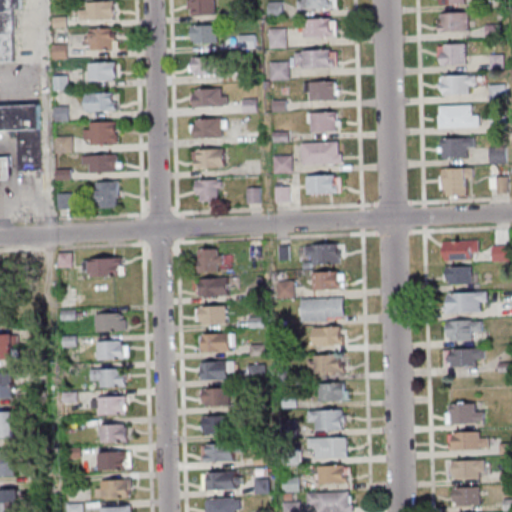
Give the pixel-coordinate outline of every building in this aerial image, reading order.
[(0,0),(19,0),(20,9),(12,9),(13,34),(12,33),(0,33),(0,0)] [(85,9),(85,1),(113,0),(113,16),(111,16),(111,18),(78,20),(77,9),(85,9)] [(191,0),(214,0),(215,16),(192,17),(191,10),(186,10),(186,1),(191,1),(191,0)] [(302,0),(330,0),(330,1),(333,1),(334,10),(303,11),(303,9),(297,9),(296,1),(302,1),(302,0)] [(282,1),(283,17),(268,17),(267,2),(282,1)] [(441,15),(467,14),(468,32),(438,33),(437,25),(441,25),(441,15)] [(65,16),(65,27),(51,28),(50,16),(65,16)] [(302,20),(302,23),(297,23),(298,33),(304,32),(304,38),(334,37),(334,31),(331,31),(330,19),(302,20)] [(484,25),(485,39),(499,38),(499,24),(484,25)] [(189,27),(217,25),(218,45),(193,47),(193,42),(190,42),(189,27)] [(87,36),(87,28),(111,27),(111,33),(113,33),(114,39),(111,39),(112,48),(89,49),(89,44),(83,45),(82,36),(87,36)] [(286,28),(286,48),(269,49),(268,29),(286,28)] [(0,33),(12,33),(13,62),(0,62),(0,33)] [(238,35),(239,50),(255,49),(254,35),(238,35)] [(65,44),(66,59),(51,59),(50,44),(65,44)] [(443,45),(464,45),(465,65),(440,67),(440,53),(443,53),(443,45)] [(295,53),(302,53),(302,52),(330,50),(330,52),(337,52),(337,68),(303,70),(303,65),(295,65),(295,53)] [(489,55),(489,69),(503,69),(503,55),(489,55)] [(191,59),(219,58),(220,75),(195,77),(194,74),(192,74),(191,59)] [(87,62),(88,80),(113,79),(112,76),(115,76),(115,61),(87,62)] [(269,62),(270,81),(290,80),(289,61),(269,62)] [(241,71),(241,83),(256,82),(256,70),(241,71)] [(51,75),(52,90),(67,90),(67,75),(51,75)] [(441,83),(441,77),(468,76),(468,77),(475,77),(475,87),(468,87),(468,95),(442,96),(442,91),(439,91),(439,83),(441,83)] [(303,83),(334,83),(336,84),(336,89),(335,92),(335,102),(310,102),(310,93),(303,93),(303,83)] [(488,85),(488,102),(505,102),(504,85),(488,85)] [(194,91),(221,90),(221,98),(226,98),(227,106),(221,106),(221,108),(193,110),(192,95),(194,95),(194,91)] [(84,93),(84,111),(115,110),(115,101),(118,101),(117,92),(84,93)] [(242,100),(243,114),(257,113),(256,99),(242,100)] [(286,111),(286,100),(271,101),(272,111),(286,111)] [(17,129),(0,129),(0,103),(37,102),(38,129),(17,129)] [(52,106),(53,121),(67,121),(67,105),(52,106)] [(438,108),(438,116),(437,117),(438,130),(479,128),(478,116),(471,117),(471,106),(438,108)] [(306,113),(336,113),(336,133),(311,133),(311,124),(306,124),(306,113)] [(488,118),(489,134),(506,133),(505,117),(488,118)] [(195,121),(221,119),(221,121),(226,121),(227,129),(221,130),(222,139),(194,140),(193,126),(195,126),(195,121)] [(89,128),(89,121),(114,120),(115,142),(90,144),(89,139),(83,139),(82,128),(89,128)] [(17,129),(38,129),(39,168),(18,169),(17,129)] [(287,131),(288,142),(273,143),(272,132),(287,131)] [(71,135),(72,152),(54,152),(54,136),(71,135)] [(440,140),(474,139),(474,149),(466,150),(467,158),(442,159),(441,149),(440,149),(440,140)] [(301,145),(337,143),(338,156),(341,156),(342,165),(302,167),(301,145)] [(487,148),(488,165),(505,164),(504,147),(487,148)] [(196,151),(223,150),(224,168),(194,170),(194,161),(196,161),(196,151)] [(80,155),(80,164),(88,163),(89,172),(113,171),(113,167),(116,167),(115,153),(80,155)] [(10,155),(0,155),(0,176),(11,176),(10,155)] [(273,157),(291,156),(292,174),(273,175),(273,157)] [(54,169),(54,180),(70,180),(70,168),(54,169)] [(441,171),(472,169),(472,180),(465,180),(466,197),(446,198),(445,191),(442,191),(441,171)] [(306,178),(334,177),(335,186),(338,186),(338,195),(307,196),(306,178)] [(495,178),(496,195),(507,194),(506,178),(495,178)] [(95,181),(117,180),(118,196),(115,196),(116,206),(98,207),(98,206),(88,207),(88,199),(96,199),(95,181)] [(194,182),(217,181),(217,183),(221,182),(222,189),(217,189),(217,202),(200,203),(200,196),(195,197),(194,182)] [(246,188),(246,204),(259,204),(259,187),(246,188)] [(274,188),(289,187),(289,203),(275,204),(274,188)] [(56,193),(70,192),(71,207),(56,208),(56,193)] [(441,240),(477,238),(477,251),(470,252),(470,259),(442,260),(441,240)] [(246,243),(246,259),(261,258),(260,243),(246,243)] [(303,245),(304,255),(311,255),(311,263),(337,262),(337,257),(339,257),(339,249),(336,249),(336,243),(310,243),(310,245),(303,245)] [(490,245),(491,261),(508,260),(507,244),(490,245)] [(277,245),(277,260),(288,260),(288,245),(277,245)] [(196,248),(216,248),(216,254),(221,254),(221,263),(217,263),(217,270),(197,271),(196,248)] [(71,251),(71,266),(56,267),(56,252),(71,251)] [(0,255),(12,255),(13,281),(0,281),(0,255)] [(82,260),(82,270),(89,270),(89,275),(118,274),(117,264),(120,264),(123,262),(122,258),(120,256),(88,258),(88,259),(82,260)] [(443,265),(470,264),(471,283),(447,284),(447,280),(445,280),(444,273),(443,273),(443,269),(443,267),(443,265)] [(310,271),(311,289),(340,288),(340,280),(343,279),(342,272),(337,272),(337,270),(310,271)] [(199,277),(226,276),(227,294),(194,295),(194,282),(199,282),(199,277)] [(292,280),(293,296),(277,297),(276,280),(292,280)] [(246,289),(246,300),(262,299),(261,289),(246,289)] [(446,292),(476,291),(476,290),(485,290),(486,301),(479,301),(479,311),(444,312),(444,302),(445,302),(445,297),(446,295),(446,292)] [(299,298),(300,320),(326,319),(326,316),(342,315),(341,296),(299,298)] [(494,303),(494,317),(509,316),(509,303),(494,303)] [(197,305),(225,304),(225,322),(202,323),(202,320),(198,320),(197,305)] [(74,309),(75,319),(60,320),(59,310),(74,309)] [(94,313),(118,312),(119,319),(125,318),(125,330),(95,331),(94,313)] [(247,316),(247,327),(263,326),(263,316),(247,316)] [(444,320),(470,319),(470,320),(480,320),(480,330),(471,331),(472,339),(448,340),(448,336),(445,336),(444,320)] [(311,326),(312,344),(342,343),(342,335),(339,335),(339,325),(311,326)] [(0,332),(11,332),(12,347),(18,347),(18,356),(12,356),(12,358),(0,358),(0,332)] [(201,333),(201,343),(199,343),(199,351),(229,350),(229,346),(234,346),(234,332),(229,333),(229,332),(201,333)] [(75,335),(76,346),(62,347),(61,336),(75,335)] [(95,340),(120,339),(120,343),(123,343),(124,358),(96,359),(96,358),(93,358),(92,352),(96,352),(95,340)] [(248,344),(249,355),(264,354),(263,344),(248,344)] [(448,348),(482,346),(483,358),(475,358),(475,365),(449,367),(448,362),(446,362),(446,354),(448,354),(448,348)] [(306,359),(312,359),(312,354),(339,353),(340,363),(343,363),(343,371),(307,373),(306,359)] [(198,360),(199,379),(227,378),(227,372),(233,372),(233,361),(226,361),(226,359),(198,360)] [(496,362),(496,371),(510,371),(510,362),(496,362)] [(246,364),(247,382),(264,381),(264,364),(246,364)] [(89,369),(124,367),(125,385),(99,386),(99,379),(90,380),(89,369)] [(294,370),(294,381),(279,381),(278,371),(294,370)] [(0,371),(0,396),(13,396),(12,371),(0,371)] [(316,382),(342,381),(343,389),(347,389),(347,400),(317,401),(316,382)] [(228,386),(229,405),(204,406),(203,402),(201,402),(201,397),(199,395),(199,390),(200,388),(200,387),(228,386)] [(76,392),(76,403),(62,403),(61,392),(76,392)] [(90,399),(96,399),(96,397),(124,395),(124,403),(125,405),(126,408),(125,410),(125,414),(96,416),(96,408),(90,408),(90,399)] [(249,410),(249,398),(268,397),(268,409),(249,410)] [(280,397),(281,408),(296,407),(295,397),(280,397)] [(448,404),(473,403),(473,411),(482,410),(483,420),(474,421),(474,422),(449,423),(448,404)] [(307,410),(340,409),(341,414),(344,413),(345,422),(341,422),(341,428),(314,430),(314,420),(307,421),(307,410)] [(0,410),(0,435),(15,435),(14,410),(0,410)] [(201,415),(202,430),(204,430),(204,433),(230,432),(229,414),(201,415)] [(295,420),(296,437),(279,438),(278,421),(295,420)] [(98,424),(123,423),(123,427),(126,427),(126,441),(99,443),(98,424)] [(477,430),(477,437),(486,437),(487,447),(479,447),(479,448),(449,450),(448,441),(451,441),(450,431),(477,430)] [(306,437),(307,447),(314,447),(314,458),(346,456),(345,436),(306,437)] [(205,442),(205,452),(202,452),(203,461),(233,460),(232,451),(239,451),(239,442),(232,442),(205,442)] [(511,442),(511,453),(497,454),(497,443),(511,442)] [(280,448),(280,465),(298,465),(298,447),(280,448)] [(80,448),(80,458),(63,459),(62,448),(80,448)] [(0,449),(0,474),(15,474),(15,449),(0,449)] [(96,452),(97,470),(125,469),(125,468),(131,468),(130,451),(96,452)] [(252,454),(252,464),(267,464),(267,453),(252,454)] [(449,459),(482,458),(483,471),(477,471),(477,477),(453,478),(453,475),(449,475),(449,459)] [(316,466),(317,484),(346,482),(346,474),(342,474),(342,465),(316,466)] [(206,480),(206,471),(234,470),(234,476),(239,476),(240,483),(235,483),(235,488),(204,490),(203,480),(206,480)] [(280,477),(281,492),(298,491),(297,477),(280,477)] [(99,480),(123,479),(123,478),(130,478),(130,485),(127,485),(128,497),(101,498),(101,496),(94,497),(94,488),(100,488),(99,480)] [(252,478),(253,493),(268,493),(267,478),(252,478)] [(477,486),(478,504),(454,505),(453,502),(451,502),(451,496),(449,494),(449,490),(451,489),(451,487),(477,486)] [(0,511),(0,487),(16,487),(17,511),(0,511)] [(305,493),(306,506),(314,505),(314,511),(351,511),(351,503),(347,503),(346,491),(305,493)] [(281,493),(282,501),(291,500),(290,493),(281,493)] [(234,511),(234,510),(239,510),(239,498),(233,498),(233,496),(215,496),(215,495),(211,495),(211,497),(207,497),(205,498),(204,499),(203,502),(203,504),(204,506),(205,507),(203,507),(203,511),(234,511)] [(511,499),(501,499),(501,511),(511,511),(511,499)] [(281,502),(281,511),(299,511),(299,502),(281,502)] [(82,503),(82,511),(65,511),(65,504),(82,503)]
